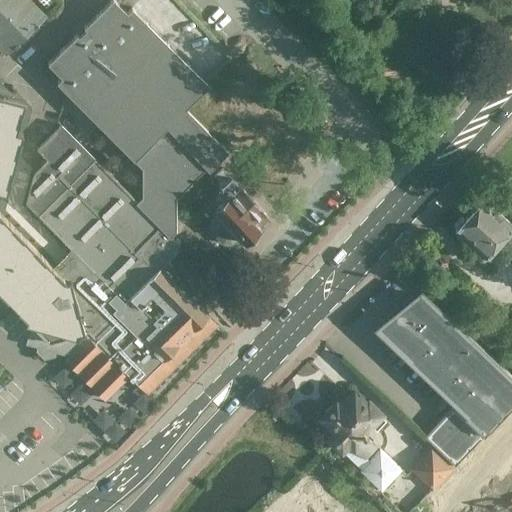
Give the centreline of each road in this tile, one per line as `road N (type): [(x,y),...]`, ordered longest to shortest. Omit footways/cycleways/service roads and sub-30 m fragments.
road 1 (primary): [(511,89),(240,371)]
road 2 (primary): [(240,371),(81,511)]
road 3 (primary): [(128,511),(218,418),(240,371)]
